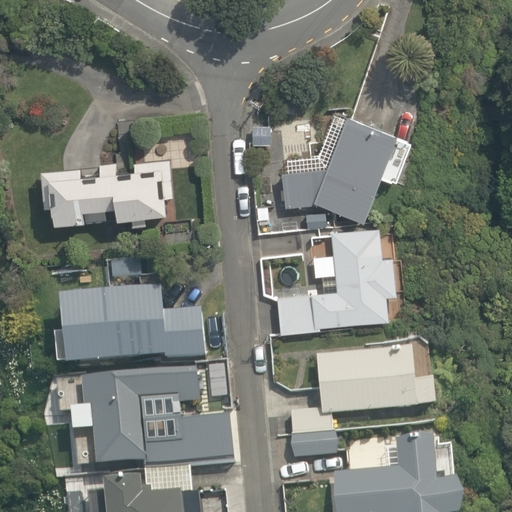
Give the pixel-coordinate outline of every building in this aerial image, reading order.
[(330,209),(383,226),(397,181),(411,185),(424,141),(357,121),(343,165),(297,171),(303,213),(330,209)] [(278,127),(258,124),(254,151),(274,154),(278,127)] [(174,166),(49,179),(53,216),(61,215),(64,239),(98,236),(97,225),(129,221),(131,240),(166,237),(169,267),(204,263),(201,231),(181,233),(174,166)] [(282,181),(258,184),(266,251),(290,248),(282,181)] [(403,229),(354,237),(360,277),(347,279),(350,296),(306,303),(312,341),(417,324),(413,302),(423,301),(416,258),(408,260),(403,229)] [(76,311),(86,402),(228,386),(222,330),(181,335),(177,300),(76,311)] [(378,458),(373,422),(473,409),(466,351),(352,365),(358,417),(322,422),(327,464),(378,458)] [(220,398),(73,411),(76,444),(91,442),(97,509),(124,507),(214,499),(254,495),(249,437),(224,439),(220,398)] [(368,481),(370,511),(510,511),(508,479),(478,482),(474,442),(424,447),(427,475),(368,481)] [(215,511),(214,499),(124,507),(124,511),(215,511)]
